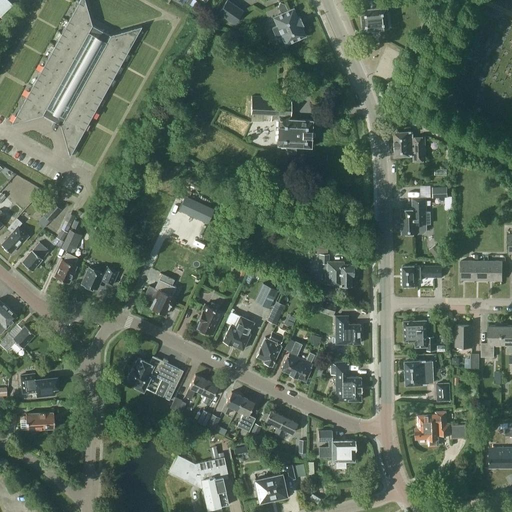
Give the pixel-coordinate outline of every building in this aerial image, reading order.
[(0,0),(0,15),(14,0),(0,0)] [(92,24),(84,0),(78,0),(11,123),(42,114),(45,115),(44,117),(53,122),(51,126),(55,128),(58,123),(60,124),(69,155),(140,27),(141,25),(110,34),(107,32),(108,31),(104,29),(103,30),(92,24)] [(234,4),(227,0),(224,0),(216,12),(217,12),(223,17),(233,24),(243,10),(234,4)] [(388,0),(371,0),(372,8),(361,9),(363,29),(389,27),(387,7),(389,7),(388,0)] [(303,25),(299,15),(297,16),(293,8),(287,10),(284,4),(280,2),(278,7),(281,13),(273,16),(277,25),(272,27),(276,37),(281,35),(285,44),(305,35),(301,26),(303,25)] [(250,121),(263,122),(263,118),(278,119),(277,145),(285,145),(285,153),(295,154),(296,146),(310,146),(312,120),(290,119),(290,115),(291,103),(291,98),(251,96),(250,121)] [(413,161),(425,160),(424,136),(412,137),(412,131),(394,132),(395,156),(413,155),(413,161)] [(447,187),(432,187),(433,197),(447,197),(447,187)] [(185,195),(178,210),(207,223),(214,208),(185,195)] [(430,211),(426,212),(425,197),(412,198),(413,209),(401,209),(402,233),(423,233),(426,230),(426,224),(430,223),(430,211)] [(61,209),(53,202),(42,214),(50,221),(61,209)] [(11,252),(21,241),(27,234),(18,226),(22,222),(16,217),(7,228),(11,232),(1,244),(11,252)] [(67,232),(61,228),(56,237),(62,241),(67,232)] [(78,236),(69,232),(64,242),(73,247),(78,236)] [(317,247),(327,247),(327,234),(327,233),(322,233),(317,233),(317,247)] [(42,258),(49,250),(39,241),(36,245),(32,250),(21,262),(32,270),(42,258)] [(443,252),(436,243),(428,249),(435,258),(443,252)] [(327,247),(317,247),(317,253),(317,256),(319,256),(319,270),(310,270),(309,283),(319,283),(326,283),(339,283),(339,284),(350,284),(350,274),(352,274),(352,264),(343,264),(343,261),(338,261),(328,261),(328,259),(328,254),(327,254),(327,247)] [(74,264),(78,257),(67,252),(63,259),(61,258),(54,275),(69,282),(76,265),(74,264)] [(474,279),(475,260),(461,260),(461,279),(474,279)] [(488,261),(475,260),(474,279),(488,280),(488,261)] [(488,261),(488,280),(501,280),(502,261),(488,261)] [(111,284),(118,271),(107,265),(103,273),(89,266),(81,283),(89,287),(90,286),(94,288),(97,287),(100,279),(111,284)] [(442,266),(424,266),(424,265),(402,266),(402,286),(413,286),(417,286),(417,278),(425,278),(425,277),(442,277),(442,266)] [(251,269),(245,281),(251,284),(258,272),(251,269)] [(171,295),(175,287),(171,285),(174,279),(161,273),(158,279),(159,279),(155,287),(158,289),(149,307),(155,309),(165,314),(173,296),(171,295)] [(129,277),(122,274),(118,283),(125,286),(129,277)] [(288,290),(290,285),(284,282),(280,292),(284,294),(286,290),(288,290)] [(263,283),(254,301),(269,308),(277,290),(263,283)] [(0,333),(17,315),(0,300),(0,333)] [(217,309),(219,305),(211,301),(209,305),(205,303),(198,318),(200,318),(196,326),(197,327),(196,329),(203,332),(204,330),(211,333),(221,311),(217,309)] [(284,305),(275,301),(266,320),(275,324),(284,305)] [(316,309),(333,314),(335,306),(318,301),(316,309)] [(291,313),(287,320),(294,325),(299,317),(291,313)] [(248,332),(253,321),(239,315),(234,326),(230,324),(223,340),(242,349),(250,333),(248,332)] [(347,343),(359,343),(359,323),(347,323),(347,315),(335,315),(335,343),(347,342),(347,343)] [(427,350),(434,350),(434,336),(427,336),(426,319),(403,320),(404,341),(415,340),(415,346),(427,346),(427,350)] [(494,343),(501,343),(501,322),(497,322),(496,325),(488,325),(488,343),(481,342),(481,356),(494,357),(494,343)] [(501,322),(501,343),(509,343),(509,351),(511,350),(511,325),(506,325),(506,322),(501,322)] [(456,346),(472,346),(472,325),(456,324),(456,346)] [(8,332),(0,340),(0,344),(7,350),(10,346),(16,352),(22,346),(34,333),(25,325),(13,337),(12,336),(8,332)] [(283,336),(279,335),(281,331),(273,328),(272,331),(268,338),(265,336),(260,346),(256,355),(264,359),(263,361),(271,365),(281,344),(279,343),(283,336)] [(310,366),(312,363),(310,362),(314,354),(309,352),(306,360),(296,355),(302,344),(295,340),(289,352),(287,355),(281,368),(289,372),(288,373),(296,376),(305,380),(311,367),(310,366)] [(479,368),(479,354),(470,354),(470,362),(465,362),(465,368),(470,368),(479,368)] [(169,399),(183,370),(166,362),(167,359),(163,358),(162,360),(152,355),(149,362),(138,357),(134,364),(133,364),(126,378),(136,383),(136,385),(136,386),(140,388),(141,387),(143,386),(144,387),(150,373),(169,382),(162,396),(169,399)] [(425,361),(425,360),(405,361),(406,384),(432,383),(431,361),(425,361)] [(347,400),(360,399),(360,376),(348,376),(347,361),(330,362),(330,374),(335,374),(336,400),(347,399),(347,400)] [(53,387),(59,386),(58,376),(35,379),(34,373),(20,374),(22,388),(32,387),(32,389),(35,389),(36,396),(54,394),(53,387)] [(193,388),(200,392),(206,379),(195,374),(185,393),(190,396),(193,388)] [(217,384),(206,379),(200,392),(207,395),(203,402),(208,404),(217,384)] [(436,382),(437,401),(450,400),(449,382),(436,382)] [(230,406),(236,409),(242,396),(231,391),(222,411),(226,413),(230,406)] [(177,409),(181,399),(175,396),(170,406),(177,409)] [(249,429),(250,429),(253,423),(252,423),(255,417),(248,414),(254,402),(242,396),(236,409),(243,412),(237,425),(249,431),(249,429)] [(17,408),(9,407),(8,425),(15,425),(17,408)] [(197,421),(205,426),(211,413),(203,409),(197,421)] [(261,418),(277,425),(282,415),(270,409),(268,413),(265,411),(261,418)] [(451,434),(450,422),(446,423),(445,411),(436,411),(436,414),(418,415),(419,427),(416,427),(416,437),(427,436),(428,438),(428,445),(438,445),(437,438),(438,438),(437,435),(451,434)] [(54,428),(53,412),(26,413),(26,429),(54,428)] [(214,427),(219,417),(212,413),(207,424),(214,427)] [(282,415),(277,425),(274,432),(278,434),(281,427),(292,432),(297,422),(282,415)] [(500,429),(505,429),(505,435),(511,435),(511,421),(508,422),(503,423),(502,423),(502,424),(500,423),(500,429)] [(254,424),(253,423),(250,429),(251,430),(249,434),(255,437),(260,426),(255,423),(254,424)] [(318,440),(328,440),(328,446),(318,446),(318,457),(332,456),(332,460),(336,460),(336,466),(344,466),(344,460),(354,459),(353,450),(355,450),(355,439),(332,440),(332,430),(318,430),(318,440)] [(298,459),(305,459),(305,452),(306,452),(306,439),(298,439),(298,452),(298,459)] [(204,466),(225,461),(223,452),(217,453),(215,446),(209,447),(211,459),(194,462),(177,454),(169,470),(194,483),(196,480),(200,482),(201,479),(200,471),(205,470),(204,466)] [(488,467),(511,466),(511,456),(511,452),(511,447),(497,447),(497,449),(495,449),(490,449),(490,450),(488,450),(488,467)] [(201,483),(207,508),(220,505),(220,506),(228,504),(223,479),(228,478),(227,473),(225,461),(204,466),(205,470),(200,471),(201,479),(200,482),(201,483)] [(282,480),(294,477),(305,475),(303,463),(291,465),(291,464),(288,465),(287,461),(283,462),(284,466),(281,467),(283,474),(281,474),(281,473),(255,478),(255,480),(254,481),(255,487),(256,486),(259,500),(261,500),(262,501),(268,500),(268,498),(277,496),(277,498),(284,496),(283,495),(285,494),(285,492),(285,493),(282,480)]
